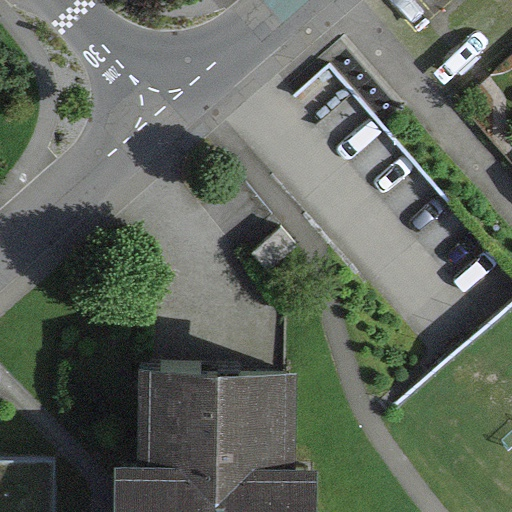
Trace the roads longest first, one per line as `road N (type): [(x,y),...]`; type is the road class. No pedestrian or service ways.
road 1 (residential): [(0,257),(166,109)]
road 2 (residential): [(166,109),(289,0)]
road 3 (residential): [(62,0),(166,109)]
